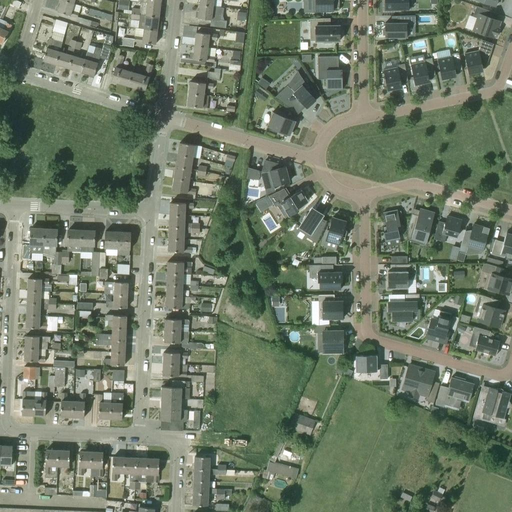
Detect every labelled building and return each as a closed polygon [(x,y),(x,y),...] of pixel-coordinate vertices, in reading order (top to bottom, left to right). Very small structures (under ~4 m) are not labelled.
[(19,8),(21,3),(14,0),(9,0),(8,4),(19,8)] [(81,6),(61,0),(57,12),(77,18),(81,6)] [(128,11),(129,1),(119,0),(118,9),(128,11)] [(339,9),(338,0),(313,0),(314,13),(333,12),(333,10),(339,9)] [(409,10),(408,0),(384,0),(385,10),(409,10)] [(159,18),(161,4),(147,2),(147,3),(141,2),(140,9),(132,8),(131,14),(146,16),(159,18)] [(226,28),(227,21),(220,20),(221,7),(213,6),(213,7),(200,5),(198,19),(211,20),(210,25),(226,28)] [(496,37),(499,29),(498,29),(501,22),(487,17),(489,11),(476,7),(473,17),(477,19),(473,31),(495,39),(495,37),(496,37)] [(146,16),(131,14),(129,14),(129,19),(139,20),(138,28),(157,31),(159,18),(146,16)] [(397,23),(391,23),(385,23),(385,29),(383,29),(383,35),(385,35),(385,38),(398,38),(398,39),(405,39),(405,37),(407,37),(407,36),(407,26),(415,26),(415,16),(397,16),(397,23)] [(90,26),(91,21),(81,18),(79,23),(90,26)] [(324,25),(324,19),(310,19),(311,41),(323,41),(323,43),(332,43),(332,41),(340,41),(340,25),(324,25)] [(64,35),(65,31),(67,23),(56,20),(52,32),(64,35)] [(0,42),(3,44),(12,25),(7,23),(7,24),(4,23),(1,29),(0,28),(0,42)] [(138,28),(136,28),(134,39),(123,38),(122,46),(133,47),(134,42),(156,45),(157,31),(138,28)] [(218,35),(196,33),(195,46),(208,48),(209,40),(217,41),(218,35)] [(60,52),(63,42),(55,40),(50,38),(43,61),(56,65),(59,52),(60,52)] [(68,69),(72,56),(74,49),(77,41),(71,40),(66,54),(60,52),(59,52),(56,65),(68,69)] [(487,64),(494,45),(481,40),(478,50),(478,51),(464,54),(469,75),(479,73),(480,73),(479,69),(486,67),(487,64)] [(94,76),(101,53),(109,56),(112,47),(109,46),(110,44),(100,41),(97,50),(88,48),(85,59),(81,72),(94,76)] [(207,56),(208,48),(195,46),(193,60),(214,62),(215,57),(207,56)] [(128,86),(134,67),(124,65),(126,58),(127,58),(129,51),(121,49),(111,81),(128,86)] [(241,52),(233,51),(232,59),(240,60),(241,52)] [(462,71),(458,53),(451,54),(451,57),(437,60),(442,80),(446,80),(445,79),(452,78),(452,79),(453,78),(452,74),(455,73),(455,72),(462,71)] [(85,59),(72,56),(68,69),(81,72),(85,59)] [(326,79),(327,89),(328,89),(328,93),(336,91),(336,89),(342,89),(342,70),(339,70),(339,56),(318,56),(318,71),(326,71),(326,79)] [(436,76),(432,59),(425,60),(425,62),(411,65),(415,86),(426,83),(425,79),(429,79),(429,78),(436,76)] [(145,91),(153,66),(148,64),(146,71),(134,67),(128,86),(145,91)] [(408,82),(404,64),(397,65),(397,68),(383,70),(385,78),(383,78),(383,87),(387,88),(387,91),(399,89),(398,85),(401,84),(401,83),(408,82)] [(219,80),(221,69),(214,68),(214,72),(208,71),(207,79),(219,80)] [(261,77),(257,83),(266,89),(270,83),(261,77)] [(306,108),(308,110),(317,102),(311,96),(312,94),(304,80),(292,91),(289,88),(276,99),(296,113),(304,106),(306,108)] [(213,85),(190,82),(189,94),(204,96),(205,88),(213,89),(213,85)] [(268,96),(263,92),(259,97),(264,101),(268,96)] [(207,109),(209,96),(204,96),(189,94),(187,106),(207,109)] [(267,127),(289,135),(295,121),(273,112),(267,127)] [(193,157),(195,145),(180,143),(178,155),(193,157)] [(176,167),(191,169),(192,164),(193,157),(178,155),(176,167)] [(289,182),(286,169),(281,168),(282,165),(265,161),(261,174),(270,171),(274,186),(289,182)] [(248,176),(260,179),(262,168),(250,166),(248,176)] [(190,174),(191,169),(176,167),(174,179),(189,181),(190,174)] [(188,189),(189,181),(174,179),(172,191),(195,195),(196,190),(188,189)] [(289,198),(288,195),(284,189),(269,196),(274,204),(276,207),(277,206),(285,218),(302,208),(300,206),(307,202),(304,197),(305,197),(301,189),(295,193),(296,194),(289,198)] [(326,210),(329,205),(322,202),(320,207),(326,210)] [(193,209),(194,204),(170,203),(170,215),(185,216),(185,209),(193,209)] [(312,209),(306,217),(305,216),(302,220),(304,221),(300,226),(298,230),(316,242),(325,223),(320,220),(321,218),(322,216),(312,209)] [(431,231),(434,221),(433,221),(435,213),(420,209),(418,216),(412,214),(407,228),(408,237),(419,240),(419,238),(427,240),(430,230),(431,231)] [(400,238),(397,226),(400,226),(399,217),(402,216),(401,211),(398,212),(397,210),(383,213),(386,227),(384,227),(384,232),(383,232),(385,241),(399,238),(400,238)] [(185,223),(185,216),(170,215),(169,227),(184,228),(191,228),(200,229),(200,224),(185,223)] [(457,237),(462,221),(447,217),(445,223),(438,221),(436,229),(443,231),(442,233),(457,237)] [(332,218),(329,231),(326,230),(321,247),(336,251),(338,244),(339,245),(342,237),(345,238),(347,231),(344,230),(346,222),(332,218)] [(482,251),(489,229),(474,224),(471,235),(464,233),(459,251),(466,253),(468,247),(482,251)] [(184,240),(184,228),(169,227),(169,239),(184,240)] [(43,253),(44,229),(31,228),(29,261),(41,261),(41,254),(43,254),(43,253)] [(56,252),(56,246),(57,246),(57,229),(44,229),(43,253),(54,256),(54,264),(52,264),(51,274),(61,275),(62,263),(61,263),(62,253),(56,252)] [(81,252),(81,231),(68,230),(67,251),(67,252),(69,252),(81,252)] [(94,246),(95,231),(81,231),(81,252),(92,253),(93,253),(93,252),(94,246)] [(117,249),(118,232),(105,231),(105,248),(117,249)] [(130,250),(131,233),(118,232),(117,249),(117,255),(129,255),(129,250),(130,250)] [(511,257),(511,235),(509,234),(505,236),(503,242),(495,240),(491,254),(504,258),(504,257),(500,256),(501,254),(511,257)] [(191,253),(192,248),(184,248),(184,240),(169,239),(168,252),(191,253)] [(98,276),(99,265),(99,252),(93,252),(93,253),(92,253),(91,272),(80,272),(80,276),(98,276)] [(407,264),(407,256),(391,257),(391,265),(395,265),(407,264)] [(336,265),(336,257),(322,257),(322,265),(328,265),(336,265)] [(488,257),(486,263),(498,266),(500,261),(488,257)] [(191,274),(191,263),(168,262),(167,273),(183,274),(191,274)] [(408,288),(408,280),(416,280),(416,265),(407,264),(395,265),(395,272),(388,272),(388,289),(408,288)] [(509,295),(510,290),(511,290),(511,284),(511,285),(511,283),(511,279),(505,277),(503,274),(502,274),(504,269),(486,264),(483,264),(481,271),(491,274),(487,291),(495,293),(496,291),(509,295)] [(129,275),(130,266),(118,265),(117,274),(129,275)] [(341,290),(341,282),(342,282),(342,272),(328,273),(328,265),(322,265),(309,265),(309,274),(312,274),(312,278),(318,278),(318,282),(322,282),(322,290),(341,290)] [(215,270),(204,266),(202,271),(212,275),(215,270)] [(107,279),(108,269),(100,269),(99,279),(107,279)] [(464,271),(453,271),(454,279),(464,279),(464,271)] [(182,285),(183,274),(167,273),(167,285),(182,285)] [(77,285),(77,275),(70,275),(69,276),(58,276),(58,281),(69,282),(69,284),(77,285)] [(49,285),(49,279),(28,278),(28,291),(41,291),(41,284),(49,285)] [(127,296),(128,283),(105,282),(104,294),(114,295),(127,296)] [(447,283),(438,283),(438,292),(447,292),(447,283)] [(166,296),(182,297),(182,285),(167,285),(166,296)] [(40,298),(41,291),(28,291),(27,303),(48,304),(56,305),(56,299),(40,298)] [(412,321),(412,311),(417,311),(417,302),(419,302),(419,297),(419,294),(405,294),(405,302),(388,302),(388,312),(392,312),(393,321),(412,321)] [(127,308),(127,296),(114,295),(113,302),(106,302),(106,307),(127,308)] [(462,297),(456,295),(454,304),(460,305),(462,297)] [(499,328),(504,311),(493,307),(496,300),(478,295),(475,303),(483,305),(478,322),(486,324),(485,325),(492,327),(492,326),(499,328)] [(190,304),(181,303),(182,297),(166,296),(166,308),(190,309),(190,304)] [(343,319),(343,301),(319,301),(319,319),(343,319)] [(40,309),(48,309),(48,304),(27,303),(26,316),(40,316),(40,309)] [(211,312),(212,304),(201,303),(201,312),(211,312)] [(446,331),(451,314),(440,311),(437,321),(432,319),(427,335),(434,337),(434,340),(445,343),(449,331),(446,331)] [(126,328),(126,316),(106,315),(105,320),(113,321),(112,328),(126,328)] [(39,323),(40,316),(26,316),(26,328),(47,329),(47,323),(39,323)] [(449,329),(455,331),(459,319),(453,317),(449,329)] [(188,332),(188,325),(189,320),(165,319),(165,331),(188,332)] [(458,324),(456,330),(462,333),(465,328),(458,324)] [(343,353),(343,345),(345,345),(346,345),(345,343),(345,344),(344,340),(345,340),(346,339),(345,338),(345,339),(343,339),(343,331),(330,331),(330,325),(314,325),(314,333),(323,333),(323,350),(332,350),(332,353),(343,353)] [(489,338),(491,332),(474,327),(472,334),(479,336),(474,350),(475,351),(475,350),(483,352),(483,354),(488,355),(488,354),(495,356),(495,357),(500,341),(499,341),(489,338)] [(112,335),(104,335),(104,340),(125,341),(126,328),(112,328),(112,335)] [(188,342),(188,332),(165,331),(164,342),(183,343),(182,348),(204,349),(204,345),(201,343),(188,342)] [(50,342),(50,337),(26,336),(25,348),(38,349),(47,350),(48,342),(50,342)] [(125,341),(104,340),(104,345),(112,345),(111,353),(125,353),(125,341)] [(38,356),(38,349),(25,348),(24,361),(45,362),(46,356),(38,356)] [(187,358),(187,353),(164,352),(163,364),(179,365),(179,358),(187,358)] [(124,366),(125,353),(111,353),(111,360),(104,359),(104,365),(124,366)] [(377,367),(377,356),(369,356),(369,355),(363,355),(363,356),(364,356),(355,356),(356,372),(377,372),(377,370),(379,370),(380,380),(387,379),(387,365),(379,365),(379,367),(377,367)] [(179,371),(179,365),(163,364),(163,376),(186,377),(186,372),(179,371)] [(433,403),(439,383),(431,381),(434,372),(425,369),(424,371),(418,369),(418,368),(409,365),(402,390),(426,396),(425,401),(433,403)] [(35,380),(36,367),(24,367),(24,379),(35,380)] [(64,387),(65,368),(55,367),(55,376),(54,387),(55,387),(64,387)] [(353,371),(346,368),(343,375),(349,378),(353,371)] [(124,381),(124,371),(113,370),(112,381),(124,381)] [(469,401),(473,389),(471,388),(472,383),(451,377),(448,388),(441,386),(435,405),(443,407),(444,405),(452,407),(458,398),(469,401)] [(181,399),(181,388),(185,388),(185,382),(172,381),(172,388),(162,387),(162,398),(181,399)] [(504,419),(511,394),(489,388),(487,393),(481,392),(473,417),(489,422),(491,415),(504,419)] [(34,400),(35,392),(23,391),(22,415),(34,416),(34,400)] [(45,416),(46,392),(42,392),(41,400),(34,400),(34,416),(45,416)] [(66,401),(67,393),(62,393),(61,417),(72,417),(73,402),(66,401)] [(111,403),(111,393),(104,393),(104,395),(100,395),(99,418),(110,419),(111,403)] [(122,419),(123,394),(111,393),(111,403),(110,419),(122,419)] [(84,418),(85,394),(80,394),(80,402),(73,402),(72,417),(84,418)] [(181,410),(181,399),(162,398),(161,409),(181,410)] [(187,410),(181,410),(161,409),(161,420),(160,430),(183,431),(183,421),(187,422),(187,410)] [(310,436),(315,421),(294,413),(288,429),(293,431),(294,430),(310,436)] [(296,479),(298,471),(297,471),(298,468),(275,462),(287,435),(282,433),(268,463),(266,470),(273,472),(296,479)] [(286,452),(297,455),(299,448),(288,444),(286,452)] [(11,465),(12,446),(1,446),(0,465),(11,465)] [(57,478),(57,466),(58,450),(46,450),(45,477),(57,478)] [(69,475),(70,451),(58,450),(57,466),(64,466),(64,475),(69,475)] [(83,476),(84,467),(91,468),(91,452),(80,451),(79,475),(83,476)] [(102,476),(103,452),(91,452),(91,468),(98,468),(97,476),(102,476)] [(124,473),(125,457),(113,457),(112,481),(117,481),(117,473),(124,473)] [(135,489),(136,458),(125,457),(124,473),(130,474),(130,489),(135,489)] [(194,469),(209,469),(210,457),(195,457),(194,469)] [(147,474),(148,459),(136,458),(135,489),(140,490),(141,474),(147,474)] [(158,483),(159,459),(148,459),(147,474),(147,482),(158,483)] [(226,475),(226,470),(217,470),(209,469),(194,469),(194,481),(209,482),(209,475),(226,475)] [(271,480),(273,472),(266,470),(264,470),(262,477),(271,480)] [(216,494),(225,495),(225,494),(225,489),(209,488),(209,482),(194,481),(193,493),(208,494),(216,494)] [(439,501),(443,495),(434,491),(431,497),(439,501)] [(208,506),(208,499),(208,494),(193,493),(192,505),(208,506)] [(252,511),(253,510),(256,511),(263,499),(252,494),(243,511),(252,511)]
